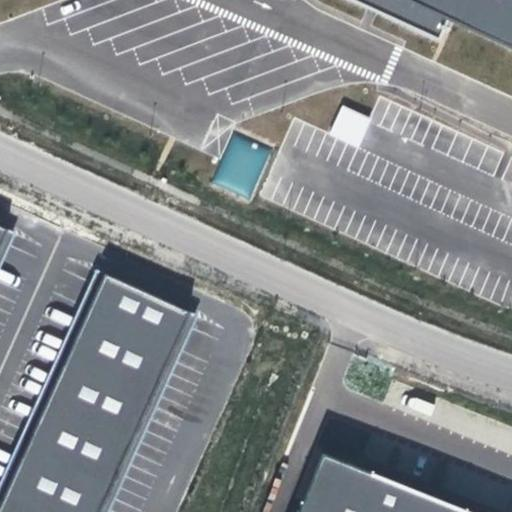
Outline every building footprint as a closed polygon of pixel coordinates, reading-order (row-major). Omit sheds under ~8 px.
[(448,16),(412,0),(349,0),(437,40),(448,16)] [(511,0),(412,0),(448,16),(511,44),(511,0)] [(328,133),(358,147),(371,118),(342,104),(328,133)] [(232,133),(212,184),(252,199),(272,149),(232,133)] [(0,256),(11,232),(0,226),(0,511),(105,511),(194,315),(103,274),(0,502),(0,256)] [(471,511),(323,454),(300,511),(471,511)]
